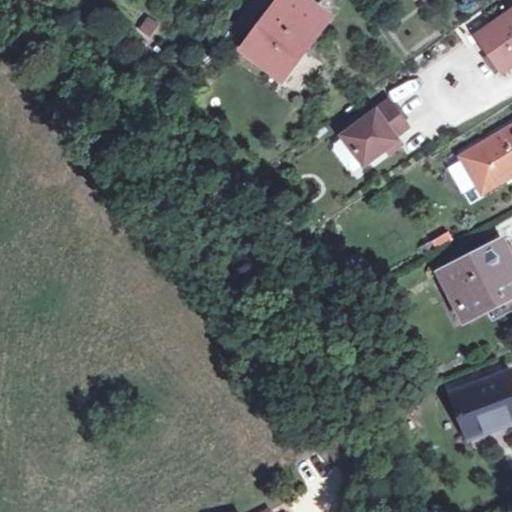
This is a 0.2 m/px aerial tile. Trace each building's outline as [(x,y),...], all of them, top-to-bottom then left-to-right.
[(289,52),(296,57),(324,18),(299,0),(281,0),(246,48),(275,71),(289,52)] [(511,13),(479,37),(503,71),(511,64),(511,13)] [(282,75),(296,57),(289,52),(275,71),(282,75)] [(343,135),(365,165),(399,140),(396,136),(409,126),(390,101),(343,135)] [(481,189),(511,169),(511,128),(462,158),(481,189)] [(439,274),(464,321),(511,295),(511,267),(499,243),(439,274)] [(451,395),(469,439),(511,423),(511,378),(510,373),(451,395)] [(365,446),(355,429),(326,446),(349,483),(380,463),(380,461),(370,444),(365,446)]
